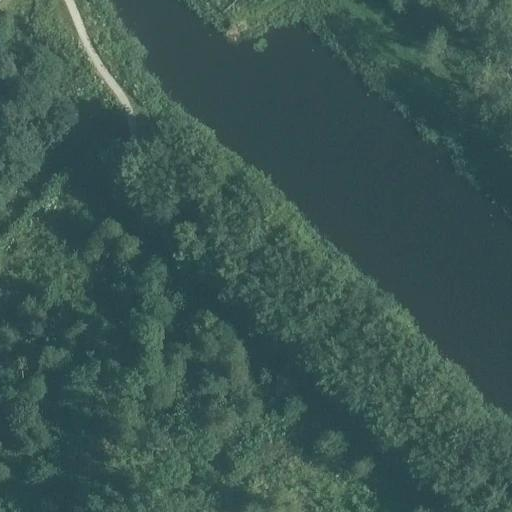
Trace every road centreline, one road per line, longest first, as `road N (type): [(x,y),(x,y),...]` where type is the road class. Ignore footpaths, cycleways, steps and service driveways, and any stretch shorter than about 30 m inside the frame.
road 1 (unknown): [(130,127),(511,493)]
road 2 (unknown): [(130,127),(132,178),(470,511)]
road 3 (track): [(350,0),(511,156)]
